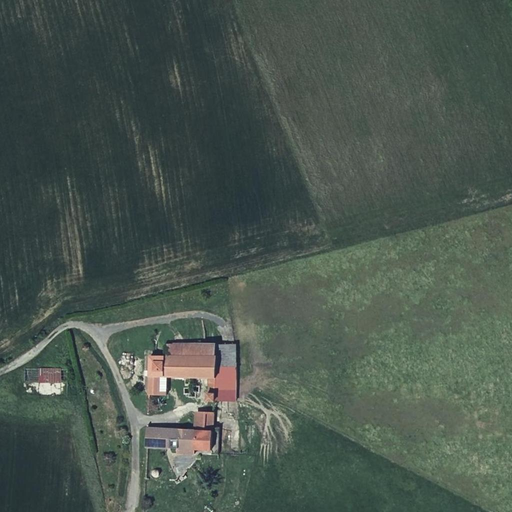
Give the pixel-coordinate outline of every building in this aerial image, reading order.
[(215,355),(215,344),(166,344),(166,355),(215,355)] [(223,380),(223,395),(236,395),(236,344),(215,344),(215,355),(215,378),(215,380),(223,380)] [(150,356),(150,396),(167,396),(167,378),(173,378),(187,378),(187,402),(195,402),(195,378),(215,378),(215,355),(166,355),(150,356)] [(68,370),(38,370),(39,382),(68,382),(68,370)] [(197,428),(149,427),(148,449),(211,451),(212,432),(219,433),(220,422),(217,422),(217,409),(211,409),(211,414),(207,414),(206,429),(197,428)] [(211,414),(211,409),(199,409),(199,417),(197,417),(197,428),(206,429),(207,414),(211,414)]
